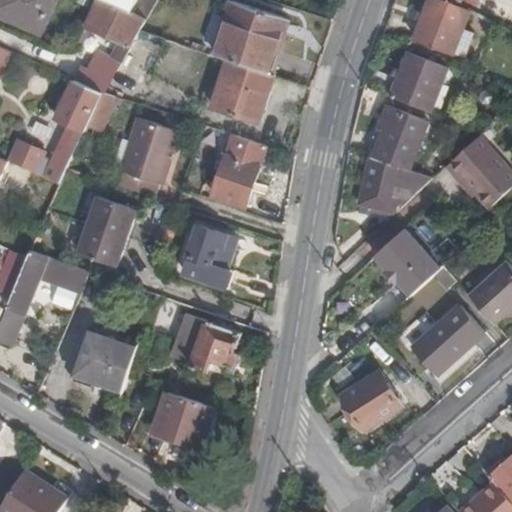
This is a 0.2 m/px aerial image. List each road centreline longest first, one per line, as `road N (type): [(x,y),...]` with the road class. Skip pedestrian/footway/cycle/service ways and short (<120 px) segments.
road 1 (primary): [(274,419),(336,100),(371,0)]
road 2 (residential): [(0,391),(198,511)]
road 3 (residential): [(354,507),(511,364)]
road 4 (residential): [(354,507),(296,432),(274,419)]
